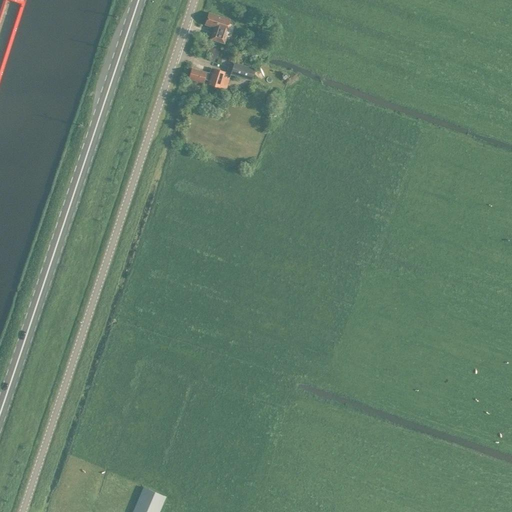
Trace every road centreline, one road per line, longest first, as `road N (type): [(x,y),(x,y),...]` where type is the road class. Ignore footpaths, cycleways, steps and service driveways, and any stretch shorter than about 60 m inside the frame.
road 1 (unclassified): [(21,511),(193,0)]
road 2 (primary): [(0,410),(139,0)]
